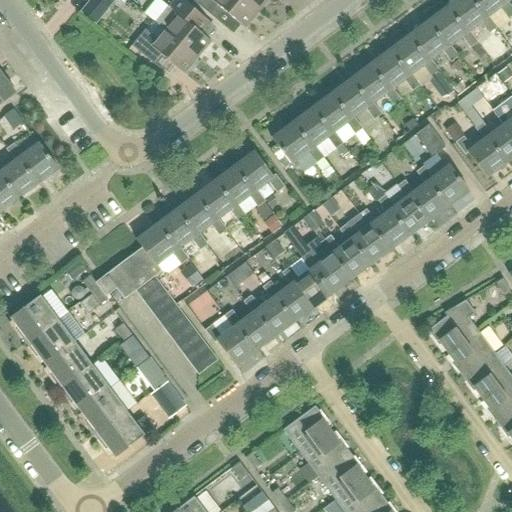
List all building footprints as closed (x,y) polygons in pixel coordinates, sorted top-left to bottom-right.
[(95,24),(108,8),(114,0),(90,0),(81,12),(95,24)] [(183,0),(172,0),(167,7),(154,22),(164,31),(197,58),(211,41),(200,32),(209,21),(183,0)] [(243,0),(191,0),(216,20),(223,11),(245,29),(258,12),(243,0)] [(243,0),(258,12),(268,0),(243,0)] [(470,0),(455,0),(446,7),(465,34),(469,31),(470,32),(481,23),(489,34),(497,28),(489,17),(488,17),(485,19),(470,0)] [(488,17),(489,17),(500,9),(508,19),(511,16),(511,8),(508,3),(507,2),(504,5),(500,0),(470,0),(485,19),(488,17)] [(450,45),(450,46),(462,37),(470,48),(477,42),(470,32),(469,31),(465,34),(446,7),(426,22),(446,48),(450,45)] [(426,22),(407,36),(427,63),(431,60),(443,52),(450,62),(458,56),(450,46),(450,45),(446,48),(426,22)] [(197,58),(164,31),(157,39),(145,29),(131,46),(155,66),(163,56),(184,74),(197,58)] [(412,74),(412,75),(423,66),(431,77),(427,80),(442,100),(453,91),(438,71),(439,71),(431,60),(427,63),(407,36),(387,51),(407,77),(412,74)] [(387,51),(368,65),(388,92),(392,89),(393,89),(404,81),(412,91),(420,85),(412,75),(412,74),(407,77),(387,51)] [(373,103),(373,104),(385,95),(393,106),(401,100),(393,89),(392,89),(388,92),(368,65),(349,80),(369,106),(373,103)] [(0,104),(16,93),(1,73),(0,73),(0,104)] [(349,80),(329,94),(349,121),(354,117),(354,118),(365,109),(373,120),(381,114),(373,104),(373,103),(369,106),(349,80)] [(425,85),(417,89),(427,108),(435,104),(425,85)] [(335,132),(346,124),(354,135),(362,129),(354,118),(354,117),(349,121),(329,94),(310,109),(330,135),(334,132),(335,132)] [(511,129),(511,116),(510,119),(495,100),(488,105),(502,124),(506,122),(511,129)] [(310,109),(291,123),(310,150),(315,146),(316,147),(327,138),(335,149),(343,143),(335,132),(334,132),(330,135),(310,109)] [(16,142),(29,129),(14,114),(1,127),(16,142)] [(507,163),(511,159),(511,129),(506,122),(502,124),(491,133),(482,122),(474,128),(483,139),(486,136),(507,163)] [(291,165),(308,153),(316,163),(323,158),(316,147),(315,146),(310,150),(291,123),(271,138),(291,165)] [(445,147),(429,124),(416,134),(433,156),(445,147)] [(486,136),(483,139),(472,147),(463,136),(462,137),(454,126),(446,131),(464,155),(467,153),(486,179),(507,163),(486,136)] [(19,159),(38,184),(58,169),(39,143),(22,155),(14,144),(6,150),(14,161),(15,162),(19,159)] [(253,151),(233,166),(253,193),(256,190),(268,182),(276,193),(284,187),(275,175),(272,177),(253,151)] [(0,173),(19,199),(38,184),(19,159),(15,162),(14,161),(3,170),(0,165),(0,173)] [(429,181),(448,207),(468,192),(448,165),(431,177),(423,166),(415,172),(424,183),(424,184),(429,181)] [(237,204),(237,205),(249,196),(257,207),(265,202),(256,190),(253,193),(233,166),(214,181),(233,207),(237,204)] [(0,213),(19,199),(0,173),(0,213)] [(214,181),(194,195),(214,222),(218,219),(229,211),(237,222),(245,216),(237,205),(237,204),(233,207),(214,181)] [(429,221),(448,207),(429,181),(424,184),(424,183),(413,191),(405,181),(397,186),(405,197),(406,198),(409,195),(429,221)] [(198,233),(199,233),(210,225),(218,236),(226,230),(218,219),(214,222),(194,195),(175,210),(194,236),(198,233)] [(410,236),(429,221),(409,195),(406,198),(405,197),(393,206),(385,195),(377,201),(386,212),(389,209),(410,236)] [(390,251),(410,236),(389,209),(386,212),(374,220),(366,210),(358,215),(366,226),(366,227),(370,224),(390,251)] [(175,210),(155,224),(175,250),(179,247),(179,248),(190,239),(199,251),(207,245),(199,233),(198,233),(194,236),(175,210)] [(142,248),(155,266),(156,265),(171,254),(180,265),(188,259),(179,248),(179,247),(175,250),(155,224),(135,239),(142,248)] [(338,230),(347,241),(347,242),(351,239),(371,265),(390,251),(370,224),(366,227),(366,226),(355,235),(346,224),(338,230)] [(347,241),(336,249),(327,238),(319,244),(327,255),(328,256),(332,253),(352,280),(371,265),(351,239),(347,242),(347,241)] [(161,271),(156,265),(155,266),(142,248),(106,275),(116,289),(124,299),(154,276),(161,271)] [(332,294),(352,280),(332,253),(328,256),(327,255),(316,264),(308,252),(300,259),(308,270),(312,267),(332,294)] [(248,283),(255,274),(243,264),(236,273),(248,283)] [(281,273),(289,284),(293,282),(313,308),(332,294),(312,267),(308,270),(297,278),(289,267),(281,273)] [(95,283),(99,288),(106,297),(116,289),(106,275),(95,283)] [(135,291),(142,300),(161,285),(154,276),(135,291)] [(82,283),(91,294),(99,288),(95,283),(90,277),(82,283)] [(503,295),(510,291),(502,279),(503,278),(502,278),(495,282),(496,283),(503,295)] [(289,284),(278,292),(270,281),(262,288),(270,299),(274,296),(294,323),(313,308),(293,282),(289,284)] [(168,295),(161,285),(142,300),(149,310),(168,295)] [(61,314),(68,309),(53,288),(46,293),(61,314)] [(100,306),(106,301),(108,300),(106,297),(99,288),(91,294),(100,306)] [(208,289),(198,295),(211,317),(221,311),(208,289)] [(149,310),(156,319),(175,304),(168,295),(149,310)] [(14,329),(25,344),(57,320),(39,296),(9,318),(16,327),(14,329)] [(275,337),(294,323),(274,296),(270,299),(259,307),(251,296),(243,302),(251,313),(255,311),(275,337)] [(427,331),(444,355),(477,330),(469,320),(476,315),(465,301),(444,313),(446,316),(427,331)] [(182,313),(175,304),(156,319),(163,328),(182,313)] [(256,351),(275,337),(255,311),(251,313),(240,321),(232,310),(224,316),(232,327),(232,328),(236,325),(256,351)] [(163,328),(170,337),(189,323),(182,313),(163,328)] [(38,357),(44,365),(74,343),(57,320),(25,344),(36,358),(38,357)] [(494,347),(503,341),(489,321),(481,327),(494,347)] [(196,332),(189,323),(170,337),(177,347),(196,332)] [(115,330),(124,342),(132,335),(123,324),(115,330)] [(235,367),(256,351),(236,325),(232,328),(232,327),(220,336),(212,325),(204,331),(214,343),(216,341),(235,367)] [(477,330),(444,355),(462,378),(494,353),(477,330)] [(177,347),(184,356),(203,341),(196,332),(177,347)] [(141,347),(132,335),(124,342),(132,353),(141,347)] [(210,350),(203,341),(184,356),(191,365),(210,350)] [(48,375),(60,390),(92,366),(74,343),(44,365),(50,374),(48,375)] [(198,375),(217,360),(210,350),(191,365),(198,375)] [(462,378),(479,401),(511,377),(494,353),(462,378)] [(106,354),(98,359),(128,408),(137,403),(106,354)] [(72,403),(79,411),(109,389),(92,366),(60,390),(70,404),(72,403)] [(158,388),(166,381),(158,370),(149,376),(158,388)] [(511,377),(479,401),(496,424),(511,412),(511,377)] [(183,404),(183,403),(166,381),(158,388),(150,394),(158,403),(162,400),(172,412),(183,404)] [(94,436),(126,412),(109,389),(79,411),(85,420),(83,421),(94,436)] [(300,454),(332,430),(314,406),(282,430),(300,454)] [(126,412),(94,436),(105,450),(107,449),(114,458),(144,435),(152,429),(143,417),(135,423),(126,412)] [(511,412),(496,424),(511,445),(511,412)] [(332,430),(300,454),(317,477),(349,453),(332,430)] [(254,470),(260,465),(252,454),(251,453),(245,458),(245,459),(254,470)] [(349,453),(317,477),(334,500),(367,476),(349,453)] [(231,469),(240,481),(248,475),(239,462),(230,469),(231,469)] [(343,511),(366,511),(384,499),(367,476),(334,500),(343,511)] [(212,511),(225,511),(208,487),(199,493),(212,511)] [(280,504),(286,499),(277,488),(271,493),(280,504)] [(253,511),(269,511),(274,509),(261,491),(246,502),(253,511)] [(204,511),(193,497),(172,511),(204,511)] [(292,511),(295,510),(286,499),(280,504),(285,511),(292,511)] [(393,511),(384,499),(366,511),(393,511)]
